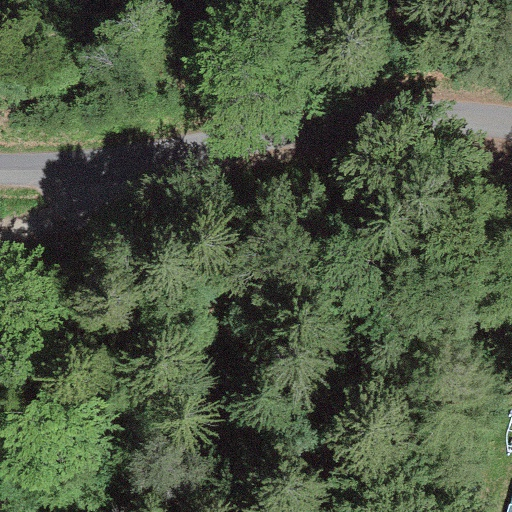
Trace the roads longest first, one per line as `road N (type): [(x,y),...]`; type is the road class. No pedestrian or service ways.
road 1 (unclassified): [(511,125),(449,116),(343,120),(73,169),(0,171)]
road 2 (track): [(0,239),(89,217),(205,148)]
